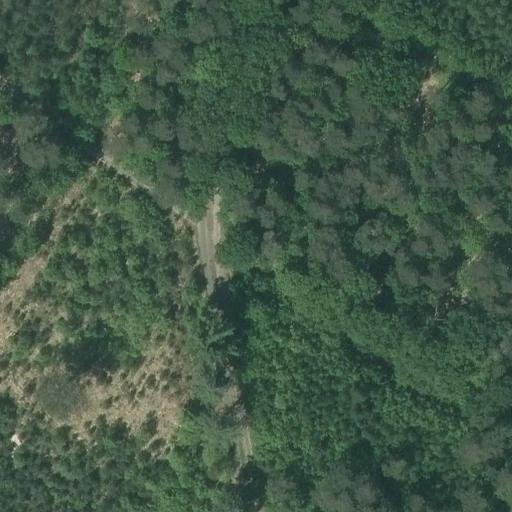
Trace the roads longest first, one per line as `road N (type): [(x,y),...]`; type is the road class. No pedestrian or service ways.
road 1 (track): [(511,402),(202,228)]
road 2 (track): [(0,80),(202,228)]
road 3 (track): [(347,0),(511,94)]
